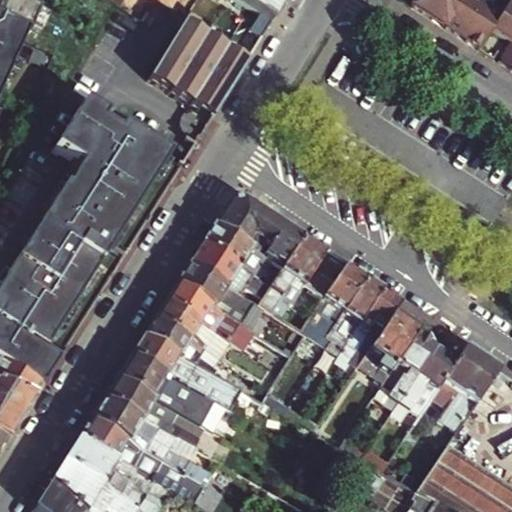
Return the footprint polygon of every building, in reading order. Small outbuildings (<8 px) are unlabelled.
[(280,9),(278,0),(228,0),(269,26),(280,9)] [(475,50),(480,42),(415,0),(413,0),(409,7),(442,28),(475,50)] [(500,55),(502,57),(511,42),(511,12),(503,7),(499,14),(477,0),(415,0),(480,42),(487,31),(507,44),(500,55)] [(511,12),(511,0),(507,0),(503,7),(511,12)] [(8,6),(0,2),(0,78),(15,43),(19,45),(31,17),(8,6)] [(145,83),(209,122),(243,67),(181,27),(168,47),(145,83)] [(511,42),(502,57),(511,63),(511,42)] [(511,73),(511,63),(502,57),(500,55),(495,62),(511,73)] [(165,161),(80,107),(50,154),(79,173),(65,195),(59,192),(0,285),(0,365),(39,390),(57,362),(43,353),(165,161)] [(280,272),(299,241),(241,203),(226,206),(212,228),(243,248),(249,238),(266,250),(260,259),(280,272)] [(280,272),(260,259),(243,248),(212,228),(199,247),(268,290),(280,272)] [(301,291),(320,303),(342,270),(299,241),(280,272),(268,290),(255,309),(264,315),(275,321),(285,306),(287,306),(292,305),(301,291)] [(255,309),(268,290),(199,247),(188,266),(255,309)] [(264,315),(255,309),(188,266),(174,288),(251,335),(264,315)] [(323,341),(362,283),(342,270),(320,303),(298,336),(305,340),(310,332),(323,341)] [(323,353),(335,360),(379,294),(362,283),(323,341),(329,344),(323,353)] [(251,335),(174,288),(163,305),(227,344),(240,353),(251,335)] [(354,373),(389,321),(398,307),(379,294),(335,360),(331,367),(342,374),(346,368),(354,373)] [(216,361),(227,344),(163,305),(152,322),(216,361)] [(354,373),(379,390),(414,337),(389,321),(354,373)] [(216,361),(152,322),(141,339),(207,377),(216,361)] [(370,402),(391,415),(433,350),(414,337),(379,390),(370,402)] [(207,377),(141,339),(128,359),(211,407),(226,416),(239,395),(207,377)] [(318,349),(323,353),(329,344),(323,341),(318,349)] [(430,400),(455,364),(433,350),(391,415),(388,419),(398,425),(404,415),(415,422),(430,400)] [(455,435),(497,372),(464,350),(455,364),(430,400),(446,411),(438,423),(455,435)] [(211,407),(128,359),(113,383),(176,418),(197,431),(211,407)] [(0,441),(5,444),(39,390),(0,365),(0,441)] [(176,418),(113,383),(101,403),(172,441),(194,453),(199,444),(170,428),(176,418)] [(172,441),(101,403),(87,424),(181,475),(187,465),(188,464),(166,451),(172,441)] [(281,419),(293,426),(298,417),(287,411),(281,419)] [(311,437),(317,428),(298,417),(293,426),(311,437)] [(187,465),(181,475),(87,424),(75,444),(148,485),(153,477),(196,501),(208,480),(207,477),(187,465)] [(166,451),(188,464),(194,453),(172,441),(166,451)] [(357,466),(364,455),(343,443),(336,453),(357,466)] [(159,506),(166,495),(148,485),(75,444),(61,466),(139,510),(146,499),(159,506)] [(511,511),(511,492),(445,449),(413,496),(432,506),(428,511),(511,511)] [(377,478),(384,468),(364,455),(357,466),(368,472),(377,478)] [(142,511),(139,510),(61,466),(49,485),(80,511),(142,511)] [(191,509),(196,501),(153,477),(148,485),(166,495),(191,509)] [(80,511),(49,485),(31,511),(80,511)] [(139,510),(142,511),(155,511),(159,506),(146,499),(139,510)]
